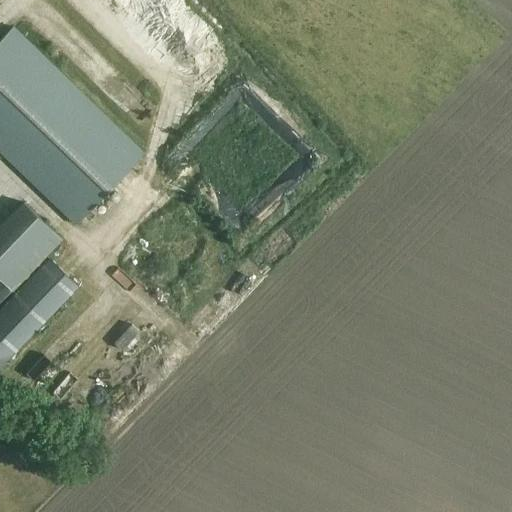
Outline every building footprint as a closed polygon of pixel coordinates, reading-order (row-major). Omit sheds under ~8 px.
[(13,28),(0,41),(0,154),(74,225),(143,153),(13,28)] [(0,309),(0,369),(79,287),(49,258),(0,309)] [(248,258),(223,275),(231,288),(257,272),(248,258)] [(53,343),(26,369),(38,381),(65,356),(53,343)] [(82,369),(65,386),(79,400),(96,383),(82,369)]
